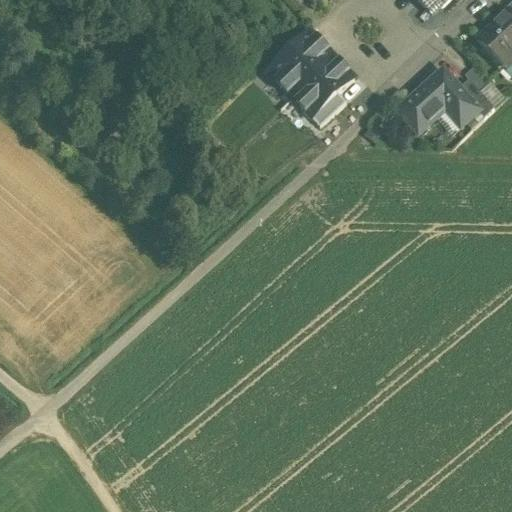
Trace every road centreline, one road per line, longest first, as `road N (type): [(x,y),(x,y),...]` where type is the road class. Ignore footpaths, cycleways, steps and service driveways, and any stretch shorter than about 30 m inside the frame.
road 1 (track): [(511,169),(329,154),(46,409)]
road 2 (residential): [(494,0),(329,154)]
road 3 (track): [(46,409),(116,511)]
